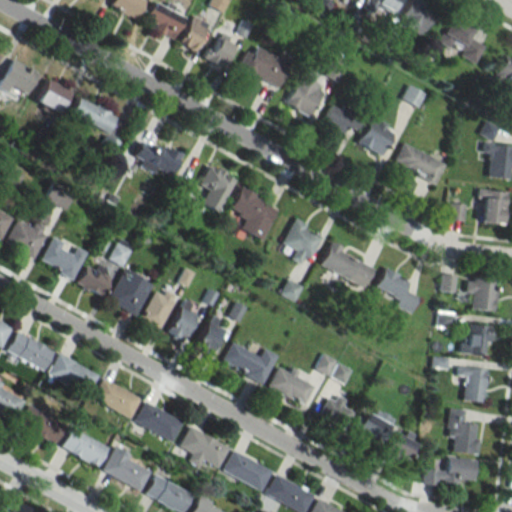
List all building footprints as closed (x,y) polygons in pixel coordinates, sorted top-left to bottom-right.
[(133,18),(140,0),(102,0),(101,3),(133,18)] [(226,0),(225,0),(206,0),(205,4),(219,12),(226,0)] [(364,0),(363,4),(389,15),(394,0),(364,0)] [(420,34),(433,9),(416,0),(404,0),(394,21),(420,34)] [(141,18),(151,23),(147,29),(168,40),(180,18),(150,1),(141,18)] [(175,43),(191,50),(204,23),(188,15),(175,43)] [(435,43),(474,62),(485,40),(446,21),(435,43)] [(234,45),(219,32),(200,54),(215,67),(234,45)] [(242,50),(232,74),(251,82),(253,77),(276,87),(286,61),(252,47),(250,53),(242,50)] [(490,78),(511,90),(511,56),(505,52),(490,78)] [(0,90),(3,92),(8,85),(22,93),(34,72),(9,58),(0,74),(0,90)] [(306,116),(323,87),(299,73),(282,103),(306,116)] [(32,102),(55,114),(67,90),(44,79),(32,102)] [(414,107),(422,94),(406,84),(398,97),(414,107)] [(113,115),(76,97),(67,113),(104,132),(113,115)] [(346,125),(355,131),(361,121),(330,103),(319,121),(341,135),(346,125)] [(380,154),(392,128),(367,117),(355,143),(380,154)] [(129,161),(167,177),(177,154),(138,138),(129,161)] [(508,178),(510,145),(480,143),(480,154),(486,154),(485,177),(508,178)] [(441,162),(399,144),(390,164),(432,183),(441,162)] [(233,178),(206,163),(194,185),(204,190),(197,202),(214,211),(233,178)] [(0,179),(0,183),(11,189),(20,174),(7,167),(0,179)] [(40,199),(60,209),(68,194),(48,184),(40,199)] [(236,228),(259,239),(274,204),(237,188),(227,210),(241,217),(236,228)] [(500,224),(504,192),(476,188),(474,210),(477,211),(476,221),(500,224)] [(461,203),(446,203),(446,220),(461,220),(461,203)] [(0,233),(8,216),(0,212),(0,233)] [(3,248),(33,256),(42,226),(11,217),(3,248)] [(318,231),(290,220),(280,244),(290,248),(286,258),(305,265),(318,231)] [(60,250),(63,244),(49,236),(36,262),(69,279),(83,252),(72,246),(68,254),(60,250)] [(128,250),(113,242),(105,258),(119,266),(128,250)] [(371,266),(326,245),(316,266),(361,287),(371,266)] [(73,282),(96,296),(109,274),(85,260),(73,282)] [(104,300),(131,316),(149,284),(122,268),(104,300)] [(372,287),(394,297),(391,305),(408,313),(415,296),(404,291),(408,281),(381,268),(372,287)] [(452,291),(452,274),(438,274),(437,291),(452,291)] [(467,309),(492,310),(493,277),(463,276),(463,294),(467,295),(467,309)] [(173,297),(155,286),(135,319),(154,330),(173,297)] [(197,308),(181,299),(163,333),(179,341),(197,308)] [(448,329),(452,314),(435,310),(431,325),(448,329)] [(207,355),(224,323),(207,315),(191,347),(207,355)] [(0,343),(8,325),(0,320),(0,343)] [(458,353),(483,356),(487,326),(462,323),(458,353)] [(49,349),(12,331),(2,352),(40,370),(49,349)] [(260,383),(273,355),(259,348),(255,356),(228,342),(218,362),(260,383)] [(95,375),(56,352),(44,372),(83,395),(95,375)] [(331,361),(320,354),(312,368),(324,374),(331,361)] [(299,405),(310,384),(275,365),(264,386),(299,405)] [(460,400),(479,402),(483,369),(455,366),(454,376),(462,376),(460,400)] [(89,399),(128,416),(137,395),(98,378),(89,399)] [(22,395),(0,385),(0,413),(11,418),(22,395)] [(350,402),(322,396),(317,420),(344,426),(350,402)] [(131,424),(169,440),(178,418),(140,402),(131,424)] [(15,426),(52,442),(62,421),(24,405),(15,426)] [(390,418),(368,407),(364,416),(356,412),(348,429),(378,444),(390,418)] [(463,410),(446,408),(442,437),(450,438),(449,450),(472,453),(476,424),(461,423),(463,410)] [(56,446),(93,466),(104,447),(68,426),(56,446)] [(176,447),(186,452),(183,458),(213,471),(225,445),(185,426),(176,447)] [(382,451),(402,462),(416,437),(404,431),(402,437),(393,432),(382,451)] [(136,491),(148,468),(111,447),(98,470),(136,491)] [(218,472),(258,490),(268,469),(228,451),(218,472)] [(472,459),(444,458),(443,469),(420,468),(419,484),(455,485),(455,479),(471,480),(472,459)] [(293,511),(300,511),(310,495),(272,473),(261,494),(293,511)] [(141,496),(177,511),(179,511),(189,492),(150,475),(141,496)] [(223,511),(195,498),(187,511),(223,511)] [(342,511),(313,498),(306,511),(342,511)] [(33,511),(34,511),(13,503),(9,511),(6,511),(0,509),(0,511),(33,511)]
